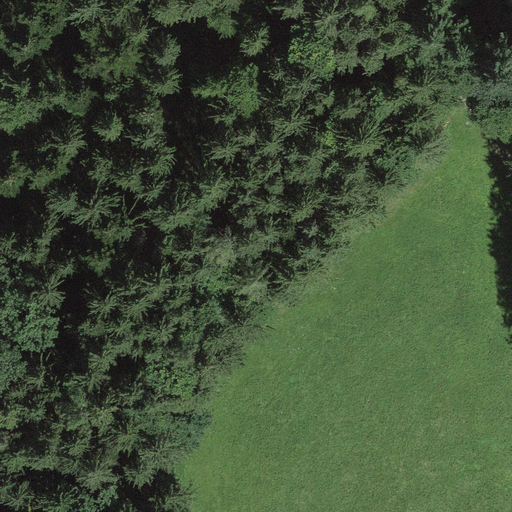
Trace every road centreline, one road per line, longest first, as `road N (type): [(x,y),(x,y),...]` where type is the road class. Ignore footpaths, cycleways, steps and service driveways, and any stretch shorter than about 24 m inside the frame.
road 1 (track): [(258,0),(191,159),(65,298)]
road 2 (track): [(511,189),(407,0)]
